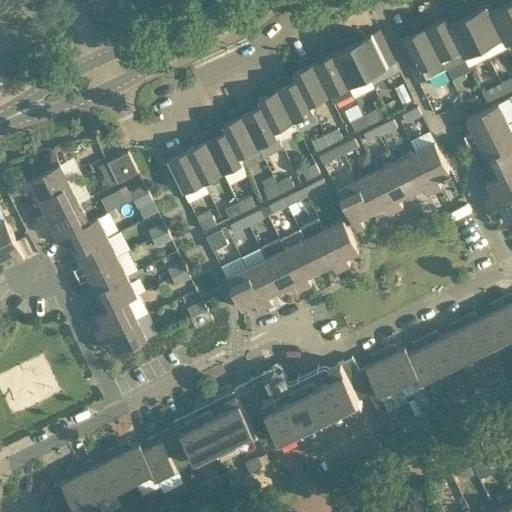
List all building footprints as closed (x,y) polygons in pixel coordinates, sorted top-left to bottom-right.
[(474,0),(464,5),(483,44),(502,34),(490,9),(487,2),(479,6),(476,0),(474,0)] [(490,9),(502,34),(506,41),(511,37),(511,5),(509,0),(493,0),(496,5),(490,9)] [(137,4),(126,10),(132,22),(143,17),(137,4)] [(483,44),(464,5),(451,12),(455,19),(448,22),(464,53),(483,44)] [(227,15),(233,27),(254,18),(248,6),(227,15)] [(464,53),(448,22),(444,15),(437,19),(434,12),(422,18),(441,56),(447,67),(466,57),(464,53)] [(441,56),(422,18),(409,25),(413,31),(398,38),(419,81),(447,67),(441,56)] [(349,34),(368,73),(396,60),(379,27),(364,35),(361,28),(349,34)] [(368,73),(349,34),(336,41),(340,47),(333,51),(349,83),(368,73)] [(349,83),(333,51),(326,54),(322,48),(310,54),(330,93),(334,102),(353,92),(349,83)] [(297,76),(310,102),(330,93),(310,54),(298,60),(301,66),(294,70),(297,76)] [(297,76),(290,80),(287,73),(275,79),(294,118),(313,109),(310,102),(297,76)] [(511,75),(502,80),(506,89),(511,86),(511,75)] [(294,118),(275,79),(262,86),(266,92),(258,96),(261,102),(262,102),(275,128),(294,118)] [(488,87),(493,96),(506,89),(502,80),(488,87)] [(462,99),(454,82),(445,86),(453,103),(462,99)] [(481,102),(476,93),(463,100),(468,109),(481,102)] [(239,105),(259,144),(278,134),(275,128),(262,102),(261,102),(255,105),(252,99),(239,105)] [(468,140),(509,120),(499,100),(485,107),(467,116),(473,129),(464,133),(468,140)] [(422,112),(418,104),(403,112),(407,120),(422,112)] [(226,128),(239,154),(259,144),(239,105),(227,111),(230,118),(223,121),(226,128)] [(378,106),(364,113),(369,122),(382,115),(378,106)] [(369,122),(364,113),(351,119),(356,128),(369,122)] [(394,116),(379,124),(383,132),(398,124),(394,116)] [(486,155),(511,142),(511,126),(509,120),(468,140),(471,147),(480,142),(486,155)] [(383,132),(379,124),(364,131),(368,139),(383,132)] [(226,128),(219,131),(216,125),(204,131),(223,170),(243,160),(239,154),(226,128)] [(339,126),(325,132),(330,141),(343,135),(339,126)] [(188,147),(204,179),(223,170),(204,131),(191,137),(195,144),(188,147)] [(330,141),(325,132),(312,139),(317,148),(330,141)] [(355,136),(340,143),(344,151),(359,144),(355,136)] [(451,170),(435,139),(415,148),(435,188),(442,184),(438,177),(451,170)] [(487,179),(511,166),(511,142),(486,155),(493,167),(484,172),(487,179)] [(324,161),(344,151),(340,143),(320,153),(324,161)] [(184,189),(204,179),(188,147),(181,150),(178,144),(165,150),(184,189)] [(435,188),(415,148),(396,158),(411,190),(424,183),(428,191),(435,188)] [(128,149),(108,160),(118,181),(138,170),(128,149)] [(39,196),(70,180),(57,154),(39,163),(43,169),(21,180),(25,188),(32,184),(39,196)] [(411,190),(396,158),(376,168),(396,207),(403,204),(399,196),(411,190)] [(118,181),(108,160),(99,164),(109,185),(118,181)] [(307,177),(320,170),(316,161),(302,168),(307,177)] [(511,190),(511,166),(487,179),(493,191),(485,195),(489,202),(511,190)] [(396,207),(376,168),(357,177),(373,209),(385,203),(389,211),(396,207)] [(295,183),(290,174),(277,180),(281,190),(295,183)] [(312,191),(327,184),(323,175),(308,183),(312,191)] [(373,209),(357,177),(337,187),(357,227),(364,223),(360,215),(373,209)] [(40,219),(80,200),(70,180),(39,196),(45,209),(37,212),(40,219)] [(281,190),(277,180),(264,187),(268,196),(281,190)] [(149,190),(144,182),(130,189),(134,197),(149,190)] [(303,196),(299,188),(284,195),(288,203),(303,196)] [(153,198),(149,190),(134,197),(138,205),(153,198)] [(511,190),(489,202),(492,209),(500,205),(507,218),(511,215),(511,190)] [(251,193),(238,200),(243,209),(256,202),(251,193)] [(273,211),(288,203),(284,195),(269,202),(273,211)] [(89,219),(80,200),(40,219),(44,226),(52,222),(58,235),(89,219)] [(243,209),(238,200),(225,206),(230,215),(243,209)] [(264,215),(260,207),(245,214),(249,222),(264,215)] [(218,221),(214,212),(199,219),(204,228),(218,221)] [(249,222),(245,214),(231,222),(235,230),(249,222)] [(108,234),(98,215),(89,219),(58,235),(61,242),(69,238),(76,250),(108,234)] [(25,255),(5,216),(0,218),(0,255),(1,258),(13,251),(17,259),(25,255)] [(319,216),(300,225),(301,227),(320,267),(333,261),(337,269),(344,265),(324,226),(319,216)] [(359,248),(344,216),(324,226),(344,265),(351,262),(347,254),(359,248)] [(153,236),(168,228),(164,221),(164,220),(149,228),(153,236)] [(228,241),(221,226),(206,234),(213,248),(228,241)] [(285,246),(305,285),(312,281),(308,273),(320,267),(301,227),(281,237),(285,246)] [(172,236),(168,228),(153,236),(157,244),(172,236)] [(77,274),(118,253),(108,234),(76,250),(82,263),(74,267),(77,274)] [(285,246),(266,255),(282,287),(294,280),(298,288),(305,285),(285,246)] [(95,289),(127,273),(118,253),(77,274),(81,280),(89,276),(95,289)] [(282,287),(266,255),(246,265),(266,304),(273,301),(269,293),(282,287)] [(187,267),(183,259),(168,266),(172,274),(187,267)] [(266,304),(246,265),(227,275),(242,306),(255,300),(259,308),(266,304)] [(191,275),(187,267),(172,274),(176,282),(191,275)] [(137,292),(127,273),(95,289),(101,301),(93,305),(96,312),(128,297),(137,292)] [(511,290),(502,296),(511,316),(511,290)] [(511,336),(511,316),(502,296),(489,302),(493,308),(486,312),(500,342),(511,336)] [(98,335),(137,316),(128,297),(96,312),(102,324),(95,328),(98,335)] [(202,298),(187,305),(192,314),(206,306),(202,298)] [(213,317),(212,314),(208,306),(206,306),(192,314),(190,314),(196,326),(213,317)] [(500,342),(486,312),(479,315),(475,309),(463,315),(481,351),(500,342)] [(481,351),(463,315),(451,321),(454,327),(447,331),(462,361),(481,351)] [(116,351),(147,336),(137,316),(98,335),(102,342),(109,338),(116,351)] [(462,361),(447,331),(440,334),(437,328),(424,334),(442,371),(462,361)] [(442,371),(424,334),(412,340),(415,347),(409,350),(421,373),(419,374),(423,380),(442,371)] [(401,383),(419,374),(421,373),(409,350),(406,343),(398,347),(395,341),(383,347),(401,383)] [(401,383),(383,347),(370,353),(373,360),(366,363),(377,387),(380,393),(401,383)] [(300,426),(358,396),(377,387),(366,363),(359,367),(353,354),(293,384),(286,387),(277,369),(265,375),(267,378),(274,393),(263,398),(267,407),(281,435),(282,434),(300,426)] [(503,373),(494,377),(500,391),(509,387),(503,373)] [(500,391),(494,377),(485,381),(491,395),(500,391)] [(455,395),(461,409),(470,405),(464,391),(455,395)] [(150,444),(143,447),(155,470),(154,471),(157,477),(197,458),(215,448),(221,459),(240,450),(234,439),(254,429),(255,429),(237,392),(224,399),(227,405),(213,412),(210,406),(185,418),(189,424),(179,429),(174,432),(171,425),(147,437),(150,444)] [(461,409),(455,395),(446,400),(452,413),(461,409)] [(425,409),(416,414),(422,427),(431,423),(425,409)] [(422,427),(416,414),(407,418),(413,431),(422,427)] [(135,480),(154,471),(155,470),(143,447),(140,441),(133,444),(129,438),(117,444),(135,480)] [(511,453),(511,443),(501,449),(505,457),(511,453)] [(117,444),(105,450),(108,457),(101,460),(116,490),(135,480),(117,444)] [(493,452),(473,462),(477,470),(479,476),(500,466),(493,452)] [(263,463),(258,454),(245,461),(250,470),(263,463)] [(96,500),(116,490),(101,460),(94,464),(91,457),(78,463),(96,500)] [(476,470),(473,462),(460,468),(464,476),(476,470)] [(77,510),(96,500),(78,463),(66,470),(69,476),(54,483),(61,498),(69,494),(77,510)] [(447,483),(443,476),(431,481),(434,489),(447,483)] [(212,489),(208,480),(195,486),(199,495),(212,489)] [(511,511),(511,501),(496,509),(497,511),(511,511)] [(182,511),(180,502),(171,504),(173,511),(182,511)]
